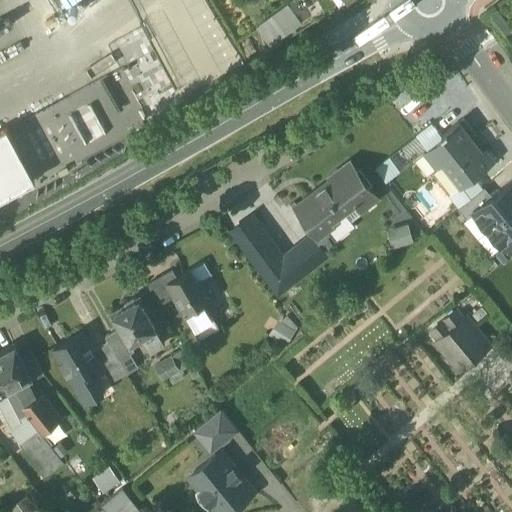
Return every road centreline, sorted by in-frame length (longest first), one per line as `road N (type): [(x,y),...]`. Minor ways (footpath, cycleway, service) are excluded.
road 1 (tertiary): [(0,250),(407,22)]
road 2 (residential): [(0,319),(264,177)]
